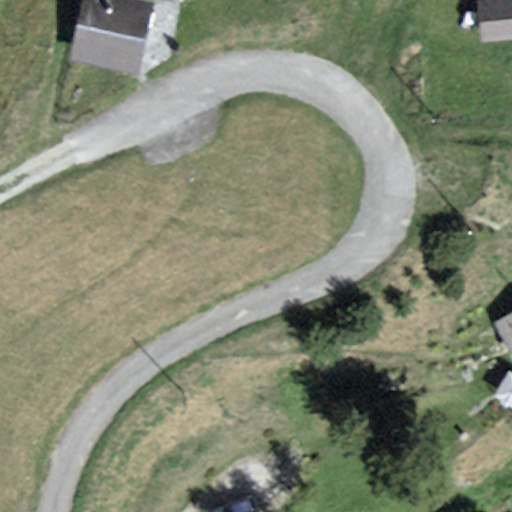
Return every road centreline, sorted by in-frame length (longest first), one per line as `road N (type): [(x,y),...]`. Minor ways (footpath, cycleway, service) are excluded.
road 1 (unclassified): [(53,511),(64,462),(92,411),(144,363),(339,266),(377,213),(376,149),(359,115),(318,82),(257,70),(109,126)]
road 2 (track): [(109,126),(0,196)]
